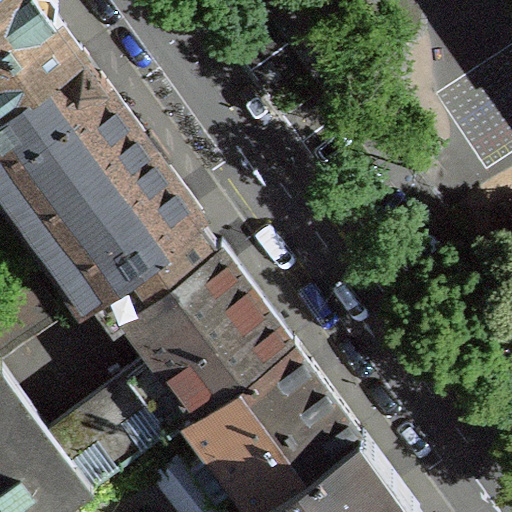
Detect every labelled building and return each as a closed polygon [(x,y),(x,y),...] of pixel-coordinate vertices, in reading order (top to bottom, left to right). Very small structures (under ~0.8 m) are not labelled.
[(0,0),(0,104),(82,45),(83,44),(70,26),(55,6),(55,0),(0,0)] [(94,288),(199,211),(203,208),(143,126),(83,44),(82,45),(0,104),(0,177),(86,294),(94,288)] [(194,404),(293,331),(222,234),(218,237),(199,211),(94,288),(114,317),(126,308),(152,344),(194,404)] [(0,487),(16,511),(46,511),(64,500),(187,410),(194,404),(152,344),(120,368),(124,374),(52,427),(0,357),(4,355),(2,354),(2,352),(0,353),(0,343),(56,304),(16,250),(0,262),(0,487)] [(322,370),(293,331),(194,404),(187,410),(254,502),(263,495),(361,423),(322,370)] [(254,502),(239,511),(425,511),(407,486),(361,423),(263,495),(254,502)] [(0,511),(16,511),(0,487),(0,511)] [(72,511),(65,501),(64,500),(46,511),(72,511)]
